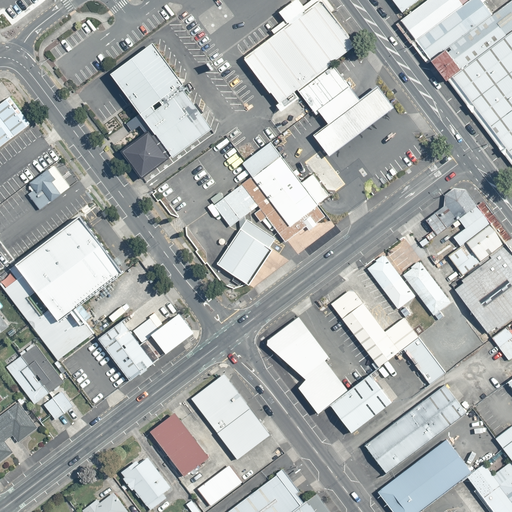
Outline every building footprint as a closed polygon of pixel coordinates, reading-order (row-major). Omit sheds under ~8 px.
[(266,30),(235,54),(272,100),(347,42),(320,8),(325,4),(321,0),(281,0),(271,8),(276,14),(262,25),(266,30)] [(416,0),(394,17),(409,37),(456,0),(416,0)] [(456,0),(409,37),(424,56),(484,10),(476,0),(456,0)] [(496,0),(484,10),(424,56),(440,77),(444,75),(511,22),(511,1),(511,0),(496,0)] [(511,22),(444,75),(511,162),(511,22)] [(212,129),(151,45),(110,75),(149,128),(171,158),(212,129)] [(307,110),(310,107),(342,83),(325,61),(290,88),(307,110)] [(353,97),(342,83),(310,107),(321,121),(306,132),(322,153),(387,105),(371,83),(353,97)] [(3,91),(0,93),(0,124),(6,132),(24,118),(3,91)] [(143,179),(171,158),(149,128),(122,151),(143,179)] [(328,215),(320,205),(303,182),(271,139),(241,161),(253,177),(216,204),(231,224),(258,205),(287,245),(328,215)] [(28,194),(40,210),(71,187),(54,165),(30,183),(35,189),(28,194)] [(314,174),(303,182),(320,205),(330,196),(314,174)] [(450,216),(466,204),(454,188),(417,216),(430,232),(450,216)] [(452,245),(481,223),(466,204),(450,216),(457,225),(444,235),(452,245)] [(239,227),(215,261),(248,283),(273,248),(270,246),(277,236),(247,217),(240,228),(239,227)] [(113,271),(74,218),(0,271),(0,289),(49,356),(81,333),(63,308),(113,271)] [(456,273),(496,242),(481,223),(452,245),(441,254),(456,273)] [(511,305),(511,262),(496,242),(456,273),(444,281),(482,329),(511,305)] [(395,272),(377,251),(358,266),(388,305),(407,290),(395,272)] [(444,298),(413,258),(395,272),(407,290),(426,312),(444,298)] [(378,327),(346,285),(323,303),(370,364),(394,345),(410,334),(395,314),(378,327)] [(134,311),(125,299),(114,308),(123,320),(134,311)] [(187,330),(173,311),(144,333),(158,351),(187,330)] [(261,335),(261,343),(301,376),(292,385),(313,412),(342,388),(319,358),(324,355),(291,312),(261,335)] [(0,333),(9,327),(0,313),(0,333)] [(511,336),(511,315),(502,323),(511,336)] [(146,360),(115,318),(93,334),(124,376),(146,360)] [(511,345),(511,344),(497,325),(484,335),(500,355),(511,345)] [(482,343),(474,332),(463,339),(471,351),(482,343)] [(438,369),(410,334),(394,345),(422,381),(438,369)] [(37,344),(7,367),(35,404),(65,381),(37,344)] [(511,369),(500,379),(511,395),(511,369)] [(262,429),(217,371),(184,397),(229,454),(262,429)] [(385,400),(364,373),(322,406),(343,433),(385,400)] [(458,409),(438,382),(357,444),(378,471),(458,409)] [(18,401),(0,415),(0,462),(14,452),(5,441),(13,435),(18,442),(38,427),(18,401)] [(202,450),(170,408),(146,426),(179,468),(202,450)] [(438,436),(369,489),(386,511),(405,511),(463,468),(438,436)] [(511,440),(500,450),(506,458),(511,465),(511,440)] [(121,471),(147,505),(171,487),(148,457),(140,464),(137,460),(121,471)] [(490,511),(511,511),(511,465),(506,458),(487,473),(477,459),(460,473),(490,511)] [(233,478),(221,461),(192,483),(205,500),(233,478)] [(277,511),(291,502),(272,477),(226,511),(277,511)] [(83,511),(124,511),(127,510),(114,492),(100,502),(97,498),(82,509),(83,511)] [(312,511),(299,495),(291,502),(277,511),(312,511)]
